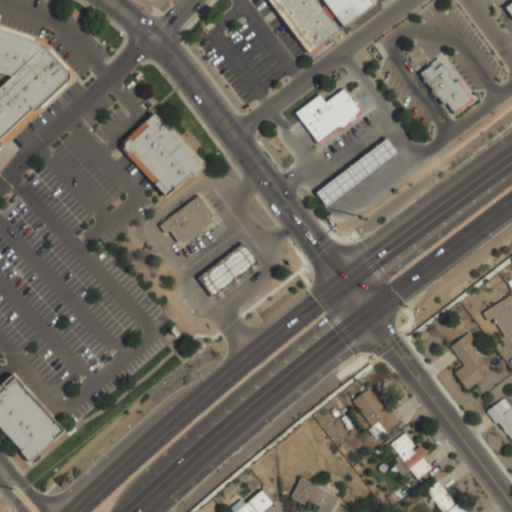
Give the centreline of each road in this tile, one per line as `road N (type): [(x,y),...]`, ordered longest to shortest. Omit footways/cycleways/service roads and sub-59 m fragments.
road 1 (primary): [(511,165),(83,511)]
road 2 (primary): [(124,511),(511,197)]
road 3 (tertiary): [(108,0),(155,38),(365,310)]
road 4 (tertiary): [(365,310),(511,500)]
